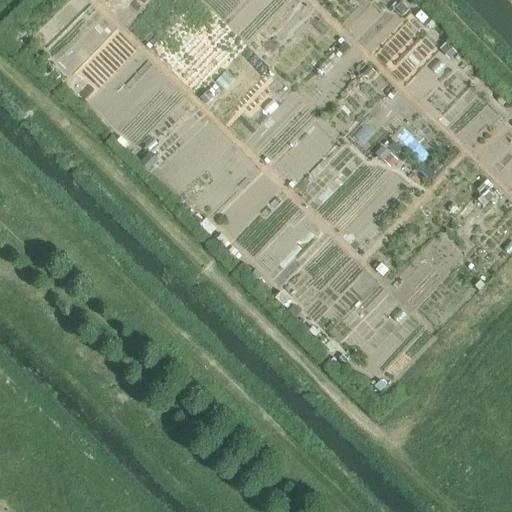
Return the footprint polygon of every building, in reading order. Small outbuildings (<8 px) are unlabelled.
[(401,4),(395,9),(404,17),(409,12),(401,4)] [(447,45),(441,51),(450,60),(456,55),(447,45)] [(52,73),(47,79),(54,86),(59,80),(52,73)] [(207,94),(201,100),(206,106),(212,100),(207,94)] [(501,96),(497,101),(503,106),(507,101),(501,96)] [(395,143),(389,149),(396,155),(401,149),(395,143)] [(383,148),(376,156),(383,163),(384,162),(391,155),(383,148)] [(391,155),(384,162),(391,168),(397,161),(391,155)] [(488,191),(477,201),(484,208),(494,198),(488,191)] [(204,221),(199,226),(208,235),(213,230),(214,229),(206,220),(204,221)]
